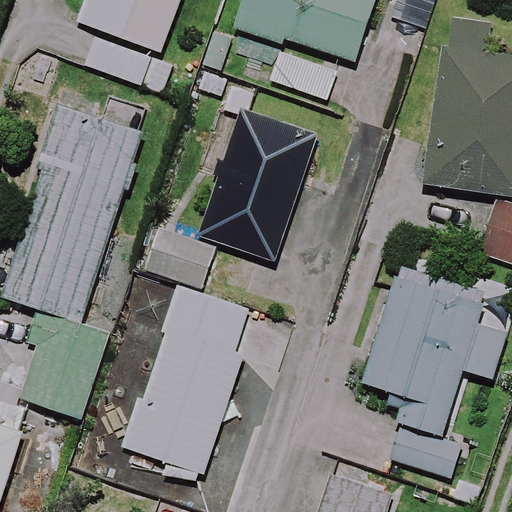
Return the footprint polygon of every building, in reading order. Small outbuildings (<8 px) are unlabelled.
[(181,0),(87,0),(79,23),(162,53),(181,0)] [(376,0),(243,0),(236,22),(355,63),(376,0)] [(462,208),(488,213),(491,199),(511,203),(511,63),(490,59),(495,33),(453,24),(421,185),(465,194),(462,208)] [(173,69),(96,41),(86,68),(163,96),(173,69)] [(337,72),(281,53),(271,84),(327,102),(337,72)] [(141,132),(61,108),(4,297),(84,321),(141,132)] [(317,137),(235,111),(214,174),(222,177),(202,238),(276,262),(317,137)] [(511,210),(493,205),(479,253),(511,262),(511,210)] [(215,251),(159,232),(145,271),(201,291),(215,251)] [(481,300),(400,273),(364,383),(409,398),(401,421),(443,435),(463,372),(494,381),(508,335),(473,324),(481,300)] [(257,316),(181,291),(129,450),(205,475),(257,316)] [(108,337),(50,320),(26,401),(84,419),(108,337)] [(0,507),(28,416),(0,407),(0,507)] [(380,439),(337,428),(330,457),(373,468),(380,439)] [(460,450),(400,433),(392,462),(452,479),(460,450)] [(386,511),(391,499),(332,480),(322,511),(386,511)]
